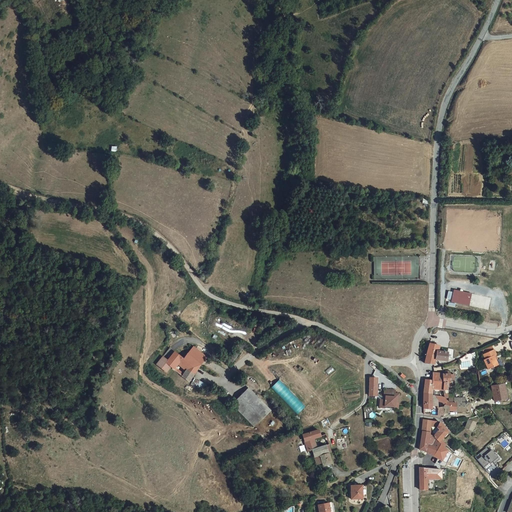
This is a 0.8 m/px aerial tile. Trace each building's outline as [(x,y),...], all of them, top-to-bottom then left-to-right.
[(472,303),(475,291),(457,287),(454,299),(472,303)] [(429,351),(438,353),(438,356),(449,357),(450,349),(442,347),(443,343),(432,340),(429,351)] [(202,361),(206,356),(208,353),(195,342),(191,346),(188,350),(185,354),(176,347),(169,355),(164,352),(158,360),(163,363),(168,367),(172,362),(191,377),(195,370),(198,367),(202,361)] [(498,357),(496,353),(498,352),(496,347),(485,351),(487,356),(486,356),(490,367),(500,362),(498,357)] [(436,362),(438,356),(438,353),(429,351),(427,359),(436,362)] [(426,390),(434,391),(434,389),(440,389),(440,388),(445,388),(445,371),(435,370),(435,377),(428,377),(427,384),(425,383),(425,385),(427,385),(426,390)] [(445,371),(445,388),(451,386),(453,383),(453,379),(451,379),(452,371),(447,371),(445,371)] [(382,372),(372,372),(372,390),(382,390),(382,372)] [(197,381),(208,390),(212,384),(201,375),(197,381)] [(506,386),(508,385),(507,380),(495,382),(496,396),(508,395),(506,386)] [(304,407),(278,381),(271,387),(297,414),(304,407)] [(389,402),(389,400),(397,400),(398,396),(401,396),(402,387),(398,386),(398,382),(389,382),(389,384),(387,384),(387,390),(389,390),(389,393),(384,393),(383,402),(389,402)] [(246,388),(234,400),(256,423),(268,411),(246,388)] [(434,399),(434,391),(426,390),(426,399),(434,399)] [(434,404),(434,402),(439,402),(440,398),(440,393),(434,391),(434,399),(426,399),(426,405),(434,404)] [(444,393),(440,393),(440,398),(444,398),(446,403),(446,404),(446,407),(458,408),(458,400),(456,400),(451,400),(444,393)] [(458,400),(458,408),(472,409),(472,408),(473,400),(464,399),(464,395),(456,395),(456,400),(458,400)] [(477,419),(470,415),(467,424),(474,427),(477,419)] [(439,437),(441,439),(443,437),(444,436),(450,428),(444,420),(443,420),(442,419),(441,418),(426,416),(425,428),(439,437)] [(320,443),(317,437),(316,438),(315,434),(316,434),(323,431),(320,425),(304,431),(307,437),(311,447),(315,446),(318,452),(331,448),(329,441),(320,443)] [(447,444),(441,439),(439,437),(425,428),(422,445),(421,445),(420,449),(422,450),(423,450),(424,447),(427,448),(428,447),(445,457),(449,446),(447,444)] [(489,444),(477,453),(486,464),(492,459),(494,457),(497,460),(502,456),(494,446),(492,448),(489,444)] [(334,459),(335,459),(331,448),(318,452),(320,460),(325,458),(328,470),(325,471),(326,474),(330,473),(331,479),(339,476),(334,459)] [(422,464),(422,487),(430,487),(430,481),(430,476),(433,476),(444,476),(445,467),(422,464)] [(364,481),(353,481),(354,494),(365,494),(364,481)] [(321,501),(323,510),(322,511),(333,511),(338,511),(336,500),(334,499),(321,501)]
